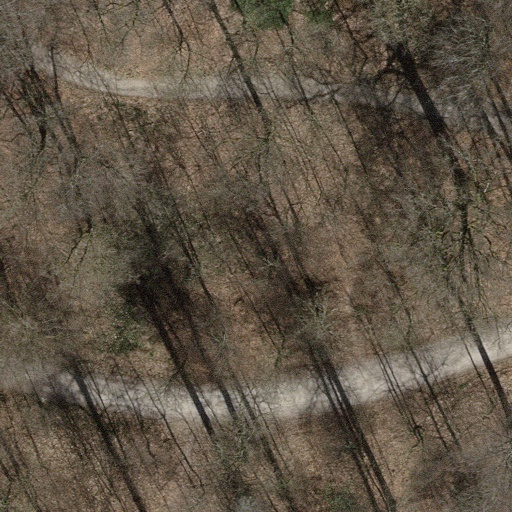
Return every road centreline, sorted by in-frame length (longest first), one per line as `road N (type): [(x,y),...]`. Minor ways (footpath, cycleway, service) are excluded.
road 1 (track): [(0,7),(44,57),(148,81),(282,85),(511,119)]
road 2 (track): [(0,354),(153,393),(348,389),(511,342)]
